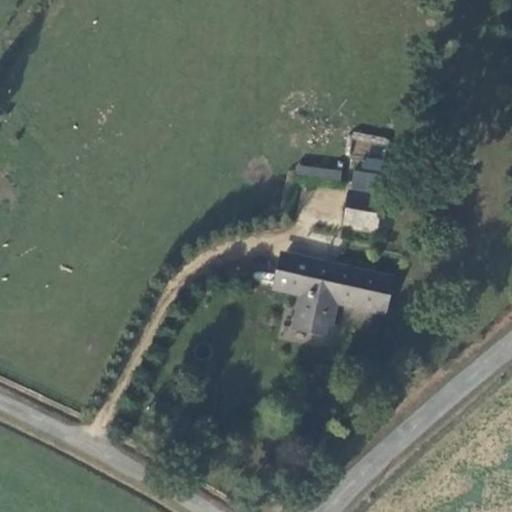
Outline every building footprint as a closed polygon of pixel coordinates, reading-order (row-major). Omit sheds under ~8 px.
[(351,189),(382,192),(387,138),(356,135),(351,189)] [(296,166),(296,178),(341,179),(341,167),(296,166)] [(27,195),(0,181),(0,218),(12,224),(27,195)] [(380,208),(347,202),(341,237),(375,242),(380,208)] [(390,287),(283,266),(277,300),(305,304),(297,339),(327,344),(337,310),(383,319),(390,287)]
